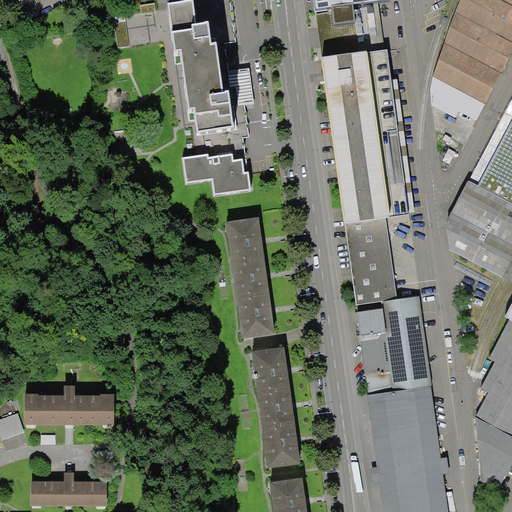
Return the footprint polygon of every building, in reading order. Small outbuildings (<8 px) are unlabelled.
[(208,154),(208,155),(209,158),(232,154),(232,155),(233,161),(242,159),(243,160),(243,164),(246,164),(241,138),(249,137),(244,107),(238,108),(235,89),(231,89),(228,72),(223,43),(236,41),(230,0),(226,0),(193,5),(196,30),(204,29),(204,28),(208,28),(211,49),(212,49),(212,48),(216,48),(220,73),(223,97),(225,97),(225,96),(228,96),(229,96),(234,130),(233,131),(205,135),(208,154)] [(313,0),(316,19),(319,36),(327,35),(330,59),(386,51),(380,9),(380,3),(390,2),(389,0),(313,0)] [(434,77),(431,90),(433,105),(454,116),(460,106),(478,115),(495,82),(511,51),(511,0),(461,0),(451,26),(434,77)] [(155,12),(154,5),(141,6),(142,14),(155,12)] [(193,5),(192,5),(168,8),(167,9),(170,27),(174,56),(175,56),(180,55),(183,78),(220,73),(216,48),(212,48),(212,49),(211,49),(208,28),(204,28),(204,29),(196,30),(193,5)] [(386,51),(330,59),(322,60),(324,73),(339,186),(356,305),(381,302),(397,299),(395,288),(386,218),(408,215),(406,198),(387,51),(386,51)] [(249,69),(228,72),(231,89),(235,89),(238,108),(244,107),(254,105),(249,69)] [(225,97),(223,97),(220,73),(183,78),(185,96),(188,113),(188,114),(193,112),(197,135),(197,136),(205,135),(233,131),(234,130),(229,96),(228,96),(225,96),(225,97)] [(478,186),(511,204),(511,121),(490,163),(478,186)] [(250,191),(251,190),(248,173),(248,172),(244,173),(244,169),(243,164),(243,160),(242,159),(233,161),(232,155),(232,154),(209,158),(208,155),(208,154),(183,158),(182,159),(186,184),(211,180),(213,195),(214,196),(250,191)] [(511,204),(478,186),(469,181),(451,214),(447,222),(451,250),(502,277),(511,257),(511,204)] [(257,219),(228,224),(233,261),(262,257),(259,235),(257,219)] [(238,299),(268,295),(264,268),(262,257),(233,261),(238,299)] [(269,307),(268,295),(238,299),(244,337),(273,333),(269,307)] [(381,302),(383,309),(357,312),(358,317),(369,394),(430,386),(419,310),(417,297),(397,299),(381,302)] [(511,320),(510,319),(489,358),(495,362),(481,388),(489,392),(476,417),(511,436),(511,320)] [(257,378),(258,390),(288,386),(285,365),(283,348),(254,353),(256,374),(254,374),(254,378),(257,378)] [(103,423),(103,420),(113,420),(113,395),(101,395),(101,398),(75,398),(74,386),(65,386),(64,390),(36,390),(36,395),(25,395),(25,423),(52,423),(103,423)] [(264,428),(293,424),(290,400),(288,386),(258,390),(264,428)] [(375,440),(384,511),(446,511),(431,400),(429,387),(369,395),(375,440)] [(23,431),(18,416),(0,421),(0,433),(2,439),(8,436),(23,431)] [(498,489),(511,462),(511,436),(476,418),(479,453),(481,481),(498,489)] [(295,437),(293,424),(264,428),(269,466),(299,462),(295,437)] [(64,484),(32,483),(31,497),(31,500),(41,500),(41,504),(97,504),(97,501),(106,501),(106,484),(73,484),(73,473),(65,473),(64,484)] [(272,483),(275,511),(305,511),(303,491),(301,479),(272,483)]
